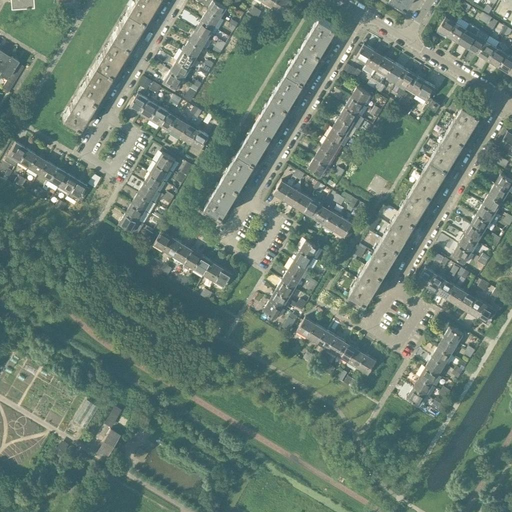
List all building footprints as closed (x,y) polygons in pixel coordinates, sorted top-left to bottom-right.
[(132,0),(126,10),(143,20),(155,0),(132,0)] [(215,0),(211,0),(207,9),(220,17),(227,6),(215,0)] [(280,0),(276,8),(283,12),(290,0),(280,0)] [(207,9),(201,19),(214,27),(220,17),(207,9)] [(126,10),(110,38),(127,48),(143,20),(126,10)] [(262,23),(265,25),(271,16),(267,14),(262,23)] [(437,29),(448,35),(456,21),(446,15),(437,29)] [(271,16),(265,25),(269,27),(274,18),(271,16)] [(319,16),(302,43),(319,54),(336,26),(319,16)] [(456,21),(448,35),(457,41),(466,27),(468,23),(458,17),(456,21)] [(201,19),(194,29),(208,37),(214,27),(201,19)] [(466,27),(457,41),(468,47),(476,34),(479,28),(469,22),(468,23),(466,27)] [(194,29),(188,39),(202,47),(208,37),(194,29)] [(478,53),(486,40),(476,34),(468,47),(478,53)] [(110,38),(93,65),(111,75),(127,48),(110,38)] [(188,39),(182,49),(196,58),(202,47),(188,39)] [(486,40),(478,53),(488,60),(496,46),(486,40)] [(355,56),(366,62),(374,49),(364,42),(355,56)] [(302,43),(286,71),(303,81),(319,54),(302,43)] [(496,46),(488,60),(498,66),(506,52),(496,46)] [(182,49),(176,60),(190,68),(196,58),(182,49)] [(384,55),(374,49),(366,62),(376,69),(384,55)] [(4,51),(0,56),(0,69),(2,71),(11,55),(4,51)] [(511,55),(506,52),(498,66),(508,72),(511,65),(511,55)] [(2,71),(0,73),(7,78),(8,78),(9,74),(11,71),(13,68),(15,65),(17,62),(18,60),(11,55),(2,71)] [(395,61),(384,55),(376,69),(386,75),(395,61)] [(176,60),(170,70),(183,78),(190,68),(176,60)] [(357,77),(361,70),(364,65),(358,61),(353,70),(355,71),(353,75),(357,77)] [(405,67),(395,61),(386,75),(397,81),(405,67)] [(93,65),(81,86),(77,91),(94,101),(111,75),(93,65)] [(415,73),(405,67),(397,81),(407,87),(415,73)] [(177,88),(183,78),(170,70),(164,80),(177,88)] [(286,71),(270,98),(287,108),(294,97),(297,91),(298,91),(297,91),(303,81),(286,71)] [(425,79),(415,73),(407,87),(416,93),(425,79)] [(194,79),(192,83),(198,87),(201,83),(194,79)] [(435,85),(425,79),(416,93),(427,99),(435,85)] [(156,83),(153,90),(157,92),(161,86),(156,83)] [(357,85),(351,95),(364,103),(370,93),(357,85)] [(61,117),(79,128),(94,101),(77,91),(77,92),(61,117)] [(138,92),(129,105),(139,111),(148,98),(138,92)] [(351,95),(345,105),(358,113),(364,103),(351,95)] [(148,98),(139,111),(149,117),(158,104),(148,98)] [(270,98),(254,124),(271,135),(278,123),(278,124),(281,118),(287,108),(270,98)] [(440,103),(432,98),(428,105),(435,111),(440,103)] [(463,103),(460,108),(447,129),(464,139),(480,113),(463,103)] [(158,104),(149,117),(160,124),(168,110),(158,104)] [(345,105),(338,115),(352,124),(358,113),(345,105)] [(168,110),(160,124),(170,130),(178,116),(168,110)] [(338,115),(333,124),(346,133),(352,124),(338,115)] [(178,116),(170,130),(180,136),(189,123),(178,116)] [(189,123),(180,136),(190,142),(199,129),(189,123)] [(254,124),(237,151),(254,162),(261,150),(262,150),(265,145),(265,144),(271,135),(254,124)] [(333,124),(326,135),(340,143),(346,133),(333,124)] [(199,129),(190,142),(201,148),(209,135),(199,129)] [(447,129),(440,141),(431,156),(448,166),(464,139),(447,129)] [(510,149),(511,145),(511,131),(508,129),(499,143),(510,149)] [(326,135),(320,145),(334,153),(340,143),(326,135)] [(7,154),(17,161),(26,147),(15,141),(7,154)] [(320,145),(314,155),(328,163),(334,153),(320,145)] [(35,153),(26,147),(17,161),(27,167),(35,153)] [(354,152),(348,148),(345,152),(352,156),(354,152)] [(162,151),(156,161),(169,169),(176,159),(162,151)] [(237,151),(221,178),(238,188),(245,177),(246,177),(249,171),(254,162),(237,151)] [(46,159),(35,153),(27,167),(37,173),(46,159)] [(321,174),(328,163),(314,155),(307,166),(321,174)] [(431,156),(424,168),(415,183),(431,193),(448,166),(431,156)] [(56,165),(46,159),(37,173),(48,179),(56,165)] [(156,161),(150,171),(163,179),(169,169),(156,161)] [(66,171),(56,165),(48,179),(58,185),(66,171)] [(321,174),(309,167),(307,170),(319,178),(321,174)] [(297,177),(301,170),(297,168),(290,179),(289,178),(287,182),(291,185),(297,177)] [(342,173),(336,169),(333,173),(340,177),(342,173)] [(76,177),(66,171),(58,185),(67,191),(76,177)] [(150,171),(144,181),(157,189),(163,179),(150,171)] [(511,178),(501,172),(494,182),(508,191),(511,183),(511,178)] [(76,177),(67,191),(65,194),(79,203),(89,187),(85,185),(86,184),(76,177)] [(222,215),(230,203),(233,198),(232,198),(238,188),(221,178),(205,204),(222,215)] [(291,185),(287,182),(281,179),(273,192),(284,199),(292,185),(291,185)] [(144,181),(137,191),(151,199),(157,189),(144,181)] [(494,182),(488,193),(502,201),(508,191),(494,182)] [(415,183),(407,195),(398,210),(415,220),(431,193),(415,183)] [(292,185),(284,199),(294,205),(302,191),(292,185)] [(137,191),(132,201),(145,209),(151,199),(137,191)] [(302,191),(294,205),(304,211),(312,197),(302,191)] [(342,195),(337,193),(333,199),(338,202),(342,195)] [(488,193),(482,202),(496,211),(502,201),(488,193)] [(312,197),(304,211),(314,217),(323,204),(312,197)] [(132,201),(125,212),(139,220),(145,209),(132,201)] [(482,202),(476,213),(490,221),(496,211),(482,202)] [(323,204),(314,217),(325,223),(333,210),(323,204)] [(333,210),(325,223),(334,229),(343,216),(333,210)] [(398,210),(391,221),(382,237),(399,247),(415,220),(398,210)] [(125,212),(119,222),(132,230),(139,220),(125,212)] [(476,213),(470,223),(483,231),(490,221),(476,213)] [(345,235),(353,222),(343,216),(334,229),(344,235),(345,235)] [(350,237),(357,224),(353,222),(345,235),(350,237)] [(470,223),(464,233),(477,241),(483,231),(470,223)] [(172,235),(161,229),(153,243),(163,249),(172,235)] [(464,233),(458,243),(471,251),(477,241),(464,233)] [(182,241),(172,235),(163,249),(173,255),(182,241)] [(382,237),(375,248),(366,264),(383,274),(399,247),(382,237)] [(306,238),(300,247),(313,256),(319,246),(306,238)] [(192,247),(182,241),(173,255),(184,261),(192,247)] [(458,243),(451,253),(465,261),(471,251),(458,243)] [(202,253),(192,247),(184,261),(194,267),(202,253)] [(300,247),(294,258),(307,266),(313,256),(300,247)] [(212,260),(202,253),(194,267),(204,273),(212,260)] [(294,258),(288,268),(301,276),(307,266),(294,258)] [(222,266),(212,260),(204,273),(214,279),(222,266)] [(366,264),(359,275),(349,291),(366,301),(383,274),(366,264)] [(425,265),(417,279),(427,285),(435,272),(425,265)] [(233,272),(222,266),(214,279),(224,286),(233,272)] [(288,268),(282,278),(295,286),(301,276),(288,268)] [(446,278),(435,272),(427,285),(438,292),(446,278)] [(282,278),(275,288),(289,296),(295,286),(282,278)] [(446,278),(438,292),(448,298),(456,284),(446,278)] [(456,284),(448,298),(458,304),(466,290),(456,284)] [(275,288),(269,298),(283,307),(289,296),(275,288)] [(466,290),(458,304),(468,310),(476,296),(466,290)] [(476,296),(468,310),(478,316),(486,303),(476,296)] [(269,298),(263,309),(276,317),(283,307),(269,298)] [(486,303),(478,316),(488,322),(497,309),(486,303)] [(316,322),(305,316),(297,329),(307,336),(316,322)] [(326,328),(316,322),(307,336),(317,342),(326,328)] [(449,324),(444,334),(457,342),(463,333),(449,324)] [(336,334),(326,328),(317,342),(327,348),(336,334)] [(346,340),(336,334),(327,348),(337,354),(346,340)] [(444,334),(437,344),(451,353),(457,342),(444,334)] [(356,346),(346,340),(337,354),(348,360),(356,346)] [(297,344),(292,353),(295,355),(301,346),(297,344)] [(437,344),(431,355),(445,363),(451,353),(437,344)] [(366,353),(356,346),(348,360),(358,366),(366,353)] [(376,359),(366,353),(358,366),(368,372),(376,359)] [(431,355),(425,365),(439,373),(445,363),(431,355)] [(425,365),(419,375),(432,383),(439,373),(425,365)] [(419,375),(413,385),(426,394),(432,383),(419,375)] [(413,385),(406,396),(420,404),(426,394),(413,385)] [(448,393),(441,389),(439,392),(444,396),(442,399),(439,397),(438,400),(444,404),(449,396),(446,395),(448,393)] [(85,427),(98,407),(86,399),(73,420),(85,427)] [(444,404),(438,400),(435,399),(433,403),(442,408),(444,404)] [(104,420),(111,424),(119,410),(112,406),(104,420)] [(109,427),(95,451),(105,457),(119,433),(109,427)] [(68,443),(61,439),(58,443),(65,448),(68,443)]
